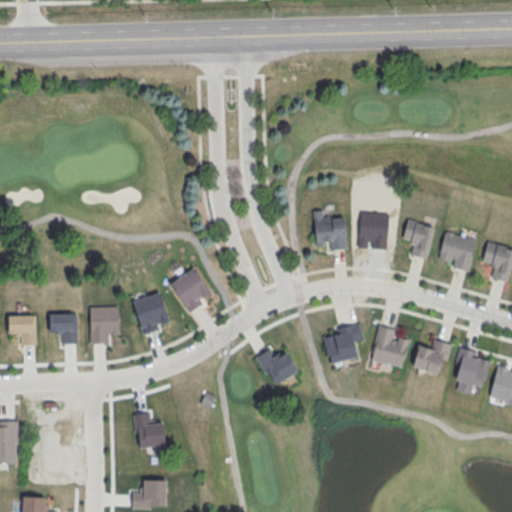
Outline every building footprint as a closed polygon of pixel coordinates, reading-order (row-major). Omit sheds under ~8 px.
[(364,206),(385,206),(388,239),(365,240),(364,206)] [(312,211),(315,245),(329,244),(329,251),(346,249),(344,218),(332,219),(332,217),(322,218),(321,210),(312,211)] [(434,228),(426,260),(410,255),(413,245),(409,245),(410,242),(402,239),(407,219),(417,222),(416,224),(434,228)] [(444,230),(474,239),(467,270),(436,261),(444,230)] [(511,248),(511,259),(506,281),(490,276),(493,264),(481,260),(486,240),(511,248)] [(212,295),(193,266),(169,282),(187,311),(212,295)] [(159,293),(169,323),(159,326),(159,324),(156,325),(157,329),(142,334),(131,303),(159,293)] [(89,305),(117,304),(118,333),(107,333),(107,343),(89,343),(89,305)] [(76,315),(77,345),(61,345),(61,336),(54,336),(54,334),(49,334),(48,316),(76,315)] [(34,316),(35,346),(19,347),(19,337),(12,338),(12,335),(7,336),(7,317),(34,316)] [(356,358),(331,365),(329,357),(327,357),(321,337),(337,333),(336,329),(358,323),(363,340),(352,343),(356,358)] [(369,360),(401,369),(409,341),(398,338),(397,342),(392,340),(395,330),(378,326),(369,360)] [(411,369),(436,376),(441,359),(446,361),(451,344),(433,339),(430,349),(418,346),(411,369)] [(297,369),(275,382),(255,356),(280,342),(297,369)] [(480,388),(472,386),(470,394),(456,391),(458,382),(455,381),(459,366),(454,365),(459,347),(476,352),(474,358),(490,362),(485,380),(483,379),(480,388)] [(488,397),(506,402),(506,405),(511,406),(511,372),(507,371),(508,369),(497,366),(488,397)] [(152,421),(152,412),(134,412),(135,446),(164,445),(163,421),(152,421)] [(0,420),(0,460),(16,461),(16,420),(0,420)] [(165,479),(142,479),(142,488),(131,488),(131,507),(165,507),(165,479)]
